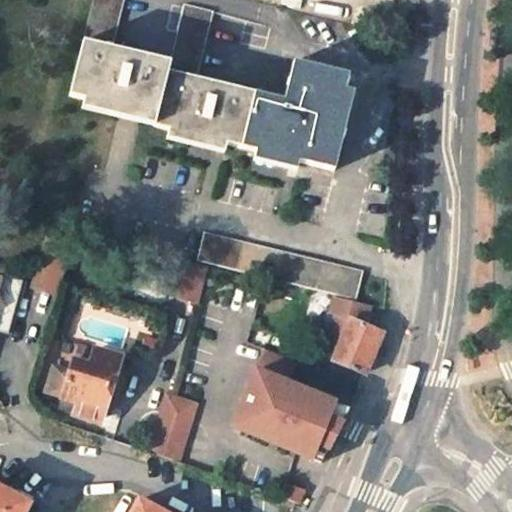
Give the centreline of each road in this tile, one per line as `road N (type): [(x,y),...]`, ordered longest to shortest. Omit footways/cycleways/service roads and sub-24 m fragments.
road 1 (tertiary): [(424,434),(461,287),(464,75),(478,0)]
road 2 (tertiary): [(446,0),(433,138),(435,270),(395,422)]
road 3 (unknown): [(325,484),(204,430),(238,314)]
road 4 (residential): [(195,511),(66,468),(0,455)]
road 5 (unknown): [(101,480),(135,389),(174,339),(180,307)]
road 6 (unknown): [(33,460),(8,361),(28,297)]
road 7 (residential): [(311,511),(355,427),(378,415),(395,422)]
